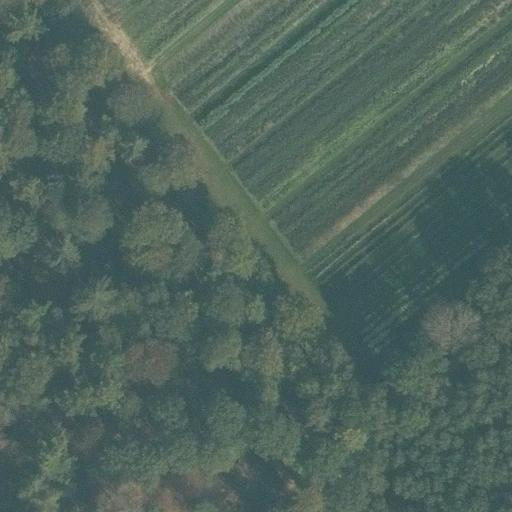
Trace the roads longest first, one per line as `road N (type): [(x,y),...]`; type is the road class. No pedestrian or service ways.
road 1 (track): [(0,29),(337,478)]
road 2 (track): [(306,511),(511,297)]
